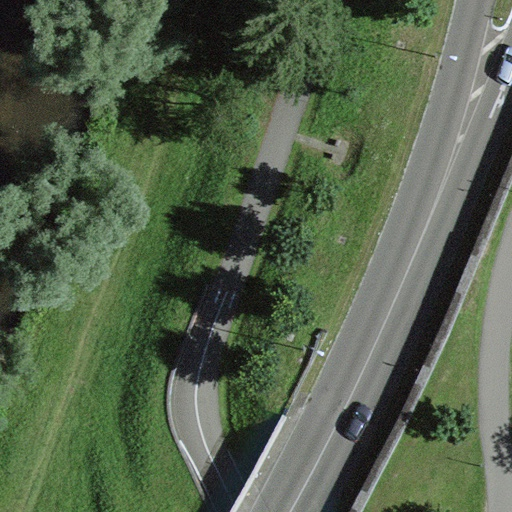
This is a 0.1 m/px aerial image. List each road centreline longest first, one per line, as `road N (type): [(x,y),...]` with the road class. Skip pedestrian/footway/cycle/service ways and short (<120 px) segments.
road 1 (primary): [(288,511),(389,313),(453,156)]
road 2 (primary): [(477,0),(453,156)]
road 3 (primary): [(453,156),(511,42)]
